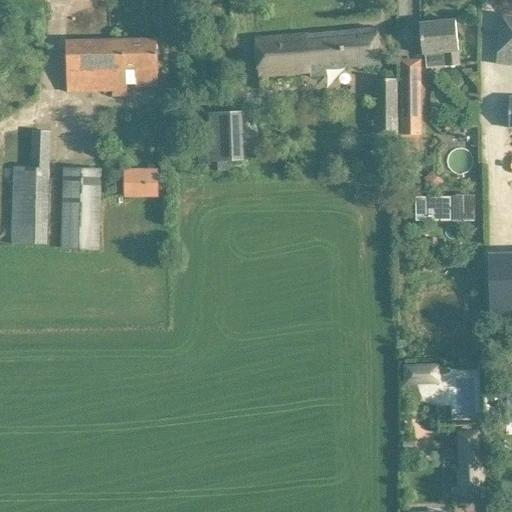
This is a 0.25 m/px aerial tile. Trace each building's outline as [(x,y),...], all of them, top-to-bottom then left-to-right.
[(496,63),(511,65),(511,17),(502,16),(496,63)] [(420,24),(422,44),(423,54),(445,52),(446,67),(459,65),(458,51),(455,21),(420,24)] [(380,64),(377,28),(255,40),(259,76),(342,68),(380,64)] [(66,41),(66,61),(67,92),(126,90),(126,87),(158,86),(157,39),(66,41)] [(376,117),(399,117),(398,78),(375,79),(376,117)] [(401,81),(401,148),(420,148),(420,81),(401,81)] [(479,102),(461,102),(461,126),(479,126),(479,102)] [(244,111),(214,111),(214,161),(244,162),(244,111)] [(12,244),(46,244),(48,168),(46,168),(48,133),(31,132),(30,167),(14,167),(12,244)] [(62,249),(98,250),(100,170),(64,169),(62,249)] [(124,171),(124,197),(158,196),(158,170),(124,171)] [(432,171),(424,179),(434,189),(442,181),(432,171)] [(398,176),(399,190),(410,190),(409,176),(398,176)] [(473,196),(415,197),(416,221),(474,220),(473,196)] [(511,253),(489,254),(491,317),(511,316),(511,253)] [(404,384),(439,384),(439,364),(404,364),(404,384)] [(458,437),(460,473),(484,472),(482,436),(458,437)]
